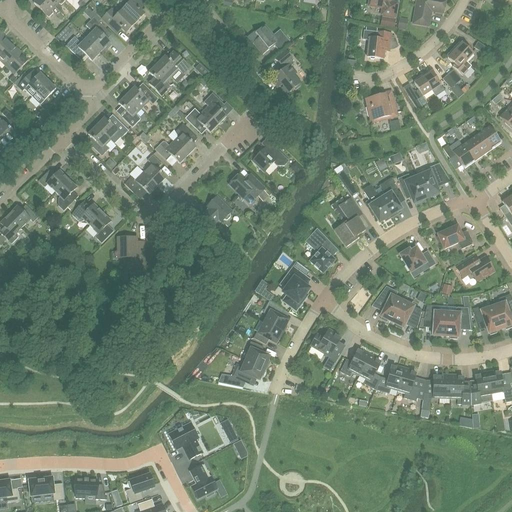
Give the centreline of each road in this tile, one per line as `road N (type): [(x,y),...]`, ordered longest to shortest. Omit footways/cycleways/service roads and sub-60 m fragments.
road 1 (residential): [(61,138),(150,214),(246,133)]
road 2 (residential): [(190,511),(157,451),(121,464),(0,466)]
road 3 (residential): [(511,349),(477,358),(422,356),(369,336),(323,300)]
road 4 (residential): [(323,300),(386,237),(451,204),(478,202)]
road 5 (residential): [(352,79),(413,59),(463,0)]
road 6 (residential): [(90,87),(181,0)]
